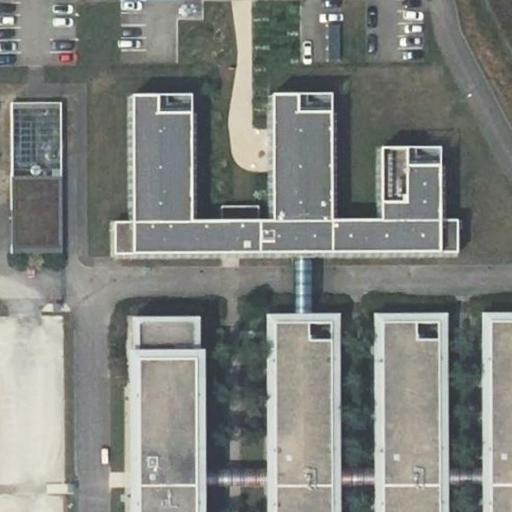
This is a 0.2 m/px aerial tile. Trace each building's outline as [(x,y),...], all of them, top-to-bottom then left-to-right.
[(271,97),(271,113),(330,113),(330,97),(271,97)] [(131,98),(131,114),(190,114),(190,98),(131,98)] [(61,102),(12,102),(12,253),(62,253),(61,102)] [(114,222),(114,255),(293,254),(307,254),(457,254),(457,221),(439,221),(439,167),(380,167),(380,222),(331,222),(330,113),(271,113),(271,222),(256,222),(256,206),(233,206),(220,206),(220,222),(191,222),(190,114),(131,114),(132,222),(114,222)] [(380,151),(380,167),(439,167),(439,151),(380,151)] [(293,254),(295,319),(307,319),(307,254),(293,254)] [(511,511),(511,318),(487,319),(488,511),(511,511)] [(272,320),(272,511),(329,511),(329,319),(307,319),(295,319),(272,320)] [(380,319),(380,511),(436,511),(436,319),(380,319)] [(193,511),(192,323),(134,323),(135,511),(193,511)]
